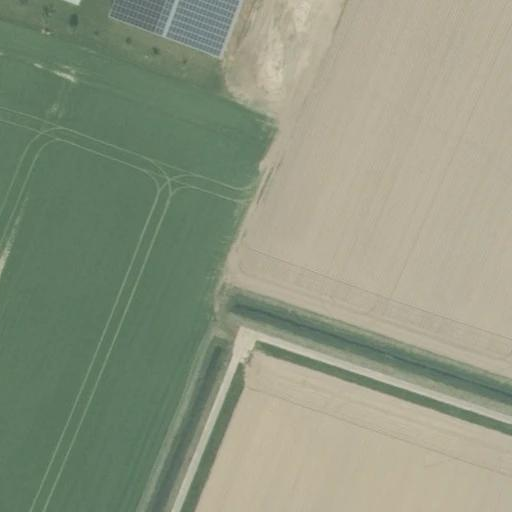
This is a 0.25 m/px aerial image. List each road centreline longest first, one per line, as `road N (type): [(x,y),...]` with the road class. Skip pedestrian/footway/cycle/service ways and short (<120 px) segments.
road 1 (track): [(237,354),(215,322),(216,299),(342,0)]
road 2 (track): [(511,389),(252,299),(235,290),(228,269)]
